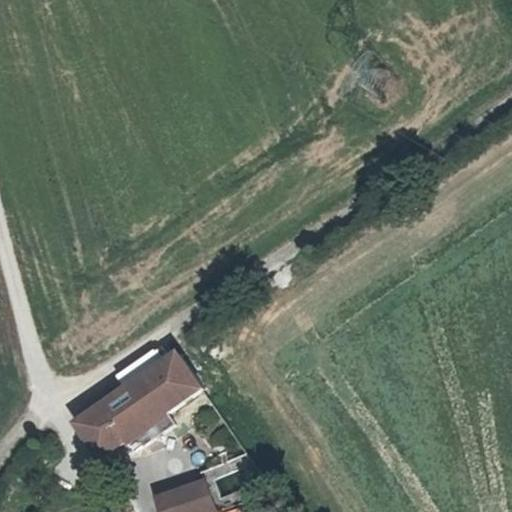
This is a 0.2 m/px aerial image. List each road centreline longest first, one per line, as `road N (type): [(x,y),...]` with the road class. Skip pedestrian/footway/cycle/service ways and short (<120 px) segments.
road 1 (track): [(0,461),(48,409),(511,99)]
road 2 (track): [(48,409),(0,231)]
